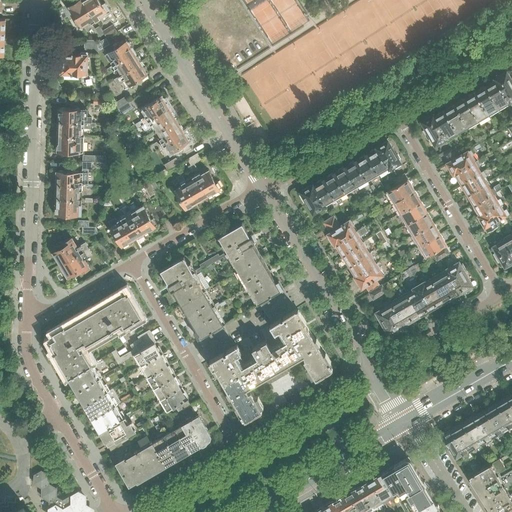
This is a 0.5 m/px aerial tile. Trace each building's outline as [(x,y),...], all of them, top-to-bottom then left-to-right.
[(96,20),(83,0),(78,0),(69,6),(78,19),(75,22),(79,28),(90,21),(92,23),(96,20)] [(109,9),(105,2),(102,5),(98,0),(83,0),(96,20),(101,17),(100,15),(109,9)] [(116,31),(112,25),(103,31),(107,37),(116,31)] [(109,44),(106,38),(97,44),(98,51),(109,44)] [(112,65),(135,51),(132,47),(132,46),(130,42),(128,41),(128,40),(127,41),(125,39),(118,44),(119,46),(107,53),(110,56),(111,58),(109,59),(112,65)] [(87,74),(87,56),(88,52),(98,52),(98,51),(97,44),(94,40),(85,40),(85,47),(85,52),(80,52),(80,54),(62,54),(62,65),(60,65),(60,72),(62,72),(62,73),(63,73),(63,76),(72,76),(72,75),(73,75),(73,74),(87,74)] [(119,76),(141,62),(141,61),(141,60),(139,56),(137,55),(135,51),(112,65),(115,69),(117,68),(121,74),(119,75),(119,76)] [(147,73),(148,73),(148,72),(148,71),(145,66),(144,66),(141,62),(119,76),(116,78),(120,83),(123,81),(124,79),(128,85),(139,78),(140,80),(148,75),(147,73)] [(511,79),(508,74),(506,72),(495,78),(496,80),(500,88),(499,90),(502,94),(504,94),(509,102),(511,106),(511,105),(511,79)] [(509,102),(504,94),(502,94),(499,90),(500,88),(496,80),(489,83),(490,85),(486,87),(490,93),(489,96),(492,100),(494,100),(498,108),(509,102)] [(498,108),(494,100),(492,100),(489,96),(490,93),(486,87),(485,87),(485,86),(479,89),(479,91),(476,93),(480,100),(479,102),(482,106),(484,106),(488,114),(498,108)] [(488,114),(484,106),(482,106),(479,102),(480,100),(476,93),(475,93),(474,92),(468,95),(469,97),(465,99),(469,106),(469,108),(471,112),(473,112),(478,121),(488,114)] [(148,122),(170,107),(167,103),(168,102),(165,98),(164,97),(163,96),(162,97),(161,95),(153,100),(154,101),(142,108),(146,114),(147,115),(145,116),(141,119),(141,120),(135,124),(137,128),(142,125),(148,122)] [(118,108),(129,101),(126,96),(115,103),(118,108)] [(478,121),(473,112),(471,112),(469,108),(469,106),(465,99),(464,98),(458,101),(459,103),(455,105),(459,112),(458,114),(460,116),(461,118),(463,118),(468,126),(478,121)] [(122,115),(133,108),(129,101),(118,108),(122,115)] [(468,126),(463,118),(461,118),(460,116),(458,114),(459,112),(455,105),(454,105),(453,104),(448,108),(448,109),(445,111),(449,118),(448,120),(451,124),(453,124),(457,132),(468,126)] [(157,131),(177,118),(176,117),(176,116),(174,112),(173,112),(170,107),(148,122),(142,125),(145,130),(153,125),(157,131)] [(88,117),(88,110),(80,109),(80,108),(75,108),(74,109),(67,109),(66,108),(61,108),(60,108),(58,108),(58,122),(96,123),(96,122),(91,121),(91,119),(89,117),(88,117)] [(457,132),(453,124),(451,124),(448,120),(449,118),(445,111),(444,111),(443,110),(437,114),(438,115),(434,117),(439,124),(438,125),(441,130),(443,130),(447,138),(457,132)] [(441,130),(438,125),(439,124),(434,117),(433,114),(421,121),(423,123),(422,124),(425,130),(426,130),(431,137),(430,137),(433,143),(434,143),(435,145),(447,138),(443,130),(441,130)] [(161,143),(183,129),(181,124),(181,123),(178,119),(177,119),(177,118),(157,131),(160,136),(158,137),(161,143)] [(90,129),(90,127),(95,127),(96,123),(58,122),(58,134),(81,136),(82,129),(84,129),(90,129)] [(190,142),(189,140),(190,139),(190,137),(187,133),(186,133),(183,129),(161,143),(164,147),(166,146),(170,152),(182,144),(183,147),(190,142)] [(83,152),(84,137),(81,137),(81,136),(58,134),(57,151),(83,152)] [(401,159),(398,154),(396,154),(388,141),(381,144),(381,147),(378,149),(382,155),(381,157),(384,161),(385,162),(390,168),(400,162),(400,161),(401,159)] [(481,147),(484,145),(483,142),(479,144),(474,147),(476,150),(481,147)] [(458,156),(453,147),(452,147),(452,146),(449,148),(450,151),(446,153),(450,161),(458,156)] [(385,162),(384,161),(381,157),(382,155),(378,149),(377,149),(375,148),(370,151),(370,153),(367,155),(371,161),(370,163),(372,168),(375,168),(379,175),(390,168),(385,162)] [(468,164),(475,160),(472,155),(474,154),(471,149),(458,156),(450,161),(448,162),(446,163),(447,164),(448,164),(450,167),(449,169),(452,173),(453,173),(454,174),(455,173),(463,168),(463,166),(467,164),(468,164)] [(194,164),(201,159),(197,154),(188,159),(191,164),(190,165),(194,171),(197,169),(194,164)] [(375,168),(372,168),(370,163),(371,161),(367,155),(366,155),(364,154),(360,157),(360,159),(356,161),(360,168),(359,170),(362,174),(364,174),(368,181),(379,175),(375,168)] [(169,171),(180,164),(176,158),(165,164),(169,171)] [(475,176),(484,170),(483,169),(481,171),(478,166),(480,164),(477,159),(475,160),(468,164),(467,164),(463,166),(463,168),(455,173),(458,177),(457,178),(460,182),(461,182),(462,183),(469,179),(469,177),(474,175),(475,176)] [(368,181),(364,174),(362,174),(359,170),(360,168),(356,161),(356,162),(354,161),(349,163),(349,165),(345,168),(349,174),(348,176),(351,180),(353,181),(357,187),(362,196),(364,195),(362,190),(364,189),(361,185),(368,181)] [(353,181),(351,180),(348,176),(349,174),(345,168),(343,167),(338,170),(338,172),(335,174),(338,180),(338,182),(340,186),(342,187),(346,194),(357,187),(353,181)] [(81,181),(81,172),(79,172),(78,171),(73,171),(72,172),(65,172),(64,171),(59,170),(58,171),(56,171),(56,185),(82,186),(82,181),(81,181)] [(221,187),(217,181),(215,182),(208,170),(203,173),(202,171),(196,174),(209,196),(213,194),(215,194),(219,192),(219,190),(220,190),(219,189),(221,187)] [(488,182),(484,176),(486,175),(484,170),(475,176),(474,175),(469,177),(469,179),(462,183),(464,186),(464,187),(463,189),(466,193),(467,193),(468,194),(488,182)] [(342,187),(340,186),(338,182),(338,180),(335,174),(334,174),(332,173),(328,176),(328,178),(324,180),(328,186),(327,188),(330,192),(332,193),(336,200),(346,194),(342,187)] [(198,202),(186,183),(187,182),(186,180),(185,180),(181,174),(176,177),(180,185),(181,184),(182,185),(175,189),(182,201),(181,202),(184,209),(186,208),(187,209),(188,209),(189,209),(193,206),(194,205),(198,202)] [(209,196),(196,174),(191,177),(192,179),(187,182),(186,183),(198,202),(199,202),(200,203),(204,200),(205,199),(209,196)] [(408,179),(405,174),(393,180),(397,186),(408,179)] [(336,200),(332,193),(330,192),(327,188),(328,186),(324,180),(322,179),(317,182),(317,184),(314,186),(317,193),(317,194),(319,199),(321,199),(330,214),(332,213),(327,205),(336,200)] [(392,203),(412,191),(410,188),(413,186),(409,179),(408,180),(408,179),(397,186),(386,192),(392,203)] [(156,193),(150,183),(149,182),(143,185),(150,197),(156,193)] [(487,196),(494,192),(494,193),(497,192),(496,191),(501,188),(498,184),(494,187),(491,188),(488,182),(468,194),(468,196),(470,200),(472,200),(472,201),(473,201),(474,204),(481,200),(483,200),(487,198),(487,196)] [(330,214),(321,199),(319,199),(317,194),(317,193),(314,186),(313,184),(301,191),(302,193),(299,194),(304,202),(305,201),(307,205),(308,204),(313,213),(323,207),(328,215),(330,214)] [(80,198),(80,190),(82,190),(82,186),(56,185),(56,197),(80,198)] [(399,214),(419,202),(417,198),(419,197),(415,190),(413,191),(412,191),(392,203),(399,214)] [(493,207),(503,202),(500,197),(498,199),(494,193),(494,192),(487,196),(487,198),(483,200),(481,200),(474,204),(475,205),(474,206),(476,210),(478,210),(480,214),(481,215),(488,211),(490,211),(493,209),(493,207)] [(82,215),(82,203),(82,198),(80,198),(56,197),(55,213),(57,214),(57,215),(62,215),(63,214),(71,214),(72,215),(77,215),(82,215)] [(405,225),(425,213),(423,209),(425,208),(421,201),(419,202),(399,214),(405,225)] [(152,219),(145,207),(143,205),(137,209),(133,202),(128,205),(132,212),(145,234),(149,231),(150,232),(154,229),(155,228),(156,227),(155,226),(157,225),(153,218),(152,219)] [(484,227),(495,221),(509,212),(506,208),(504,209),(501,204),(503,202),(493,207),(493,209),(490,211),(488,211),(481,215),(480,214),(479,215),(479,216),(478,218),(481,222),(482,222),(484,225),(483,226),(484,227)] [(145,234),(132,212),(126,215),(120,210),(118,207),(118,206),(115,208),(120,217),(134,240),(138,237),(140,238),(144,235),(144,234),(145,234)] [(382,217),(379,211),(376,213),(374,214),(377,220),(382,217)] [(411,236),(432,224),(429,220),(432,219),(428,212),(425,213),(405,225),(411,236)] [(341,226),(340,225),(334,215),(333,216),(324,222),(330,232),(341,226)] [(134,240),(120,217),(116,220),(115,218),(108,222),(118,238),(116,240),(120,247),(122,245),(123,246),(124,246),(125,246),(129,244),(130,242),(134,240)] [(336,244),(358,230),(357,230),(356,230),(353,225),(354,225),(350,218),(340,225),(341,226),(330,232),(328,234),(331,238),(330,240),(333,244),(335,244),(335,245),(336,244)] [(495,221),(484,227),(486,230),(487,232),(497,227),(498,226),(496,222),(495,221)] [(223,257),(252,239),(242,223),(229,231),(228,230),(219,236),(228,251),(219,256),(218,254),(209,259),(212,264),(223,257)] [(418,247),(438,234),(436,231),(438,230),(434,223),(432,224),(411,236),(418,247)] [(98,233),(95,227),(89,227),(89,226),(78,226),(78,227),(82,227),(82,233),(97,234),(98,233)] [(343,255),(365,241),(364,240),(363,241),(360,236),(361,235),(358,230),(336,244),(339,248),(338,250),(341,254),(342,254),(343,255)] [(444,245),(442,242),(444,240),(440,234),(438,235),(438,234),(418,247),(424,257),(444,245)] [(60,264),(85,251),(81,245),(78,247),(73,237),(63,243),(62,241),(56,244),(59,249),(54,252),(54,254),(54,255),(56,258),(57,259),(58,260),(60,259),(62,263),(60,264)] [(108,249),(102,238),(97,241),(98,243),(103,252),(108,249)] [(511,261),(511,252),(504,238),(499,241),(500,243),(493,246),(494,247),(493,247),(494,248),(493,250),(495,253),(493,254),(498,263),(500,261),(502,265),(504,265),(504,266),(505,266),(506,265),(508,266),(511,264),(511,262),(511,261)] [(262,256),(253,243),(254,243),(252,239),(223,257),(224,259),(227,257),(236,271),(262,256)] [(350,265),(371,252),(371,251),(370,251),(367,247),(368,246),(365,241),(343,255),(346,259),(345,260),(347,264),(349,265),(350,265)] [(449,253),(448,252),(445,247),(436,252),(440,258),(448,253),(448,254),(449,253)] [(89,267),(85,258),(88,256),(85,251),(60,264),(61,264),(62,264),(64,267),(63,268),(64,270),(64,271),(65,274),(67,275),(68,276),(80,269),(82,271),(89,267)] [(356,276),(378,263),(377,262),(373,257),(374,257),(371,252),(350,265),(352,269),(351,271),(354,275),(356,275),(356,276)] [(171,287),(200,271),(212,264),(209,259),(200,265),(201,267),(193,272),(184,256),(174,262),(175,262),(161,270),(169,284),(170,285),(171,287)] [(242,290),(272,272),(262,256),(236,271),(245,286),(241,288),(242,290)] [(471,285),(467,276),(465,273),(467,272),(463,264),(460,265),(459,262),(458,262),(458,263),(447,269),(460,292),(464,290),(465,291),(472,287),(471,286),(472,285),(472,284),(471,285)] [(386,279),(384,276),(385,275),(380,268),(381,267),(378,263),(356,276),(358,279),(357,280),(358,281),(357,282),(359,286),(361,287),(362,287),(365,285),(368,290),(379,284),(376,280),(378,279),(381,283),(386,279)] [(460,292),(447,269),(431,279),(445,303),(452,299),(451,297),(460,292)] [(206,289),(197,275),(201,272),(200,271),(171,287),(173,291),(173,290),(181,303),(206,289)] [(259,303),(271,296),(283,288),(282,287),(281,288),(272,272),(242,290),(237,293),(239,297),(240,297),(244,295),(244,293),(243,291),(247,289),(248,292),(256,305),(259,303)] [(445,303),(431,279),(426,282),(425,280),(418,284),(432,308),(437,305),(438,307),(445,303)] [(432,308),(418,284),(411,288),(412,290),(407,293),(421,317),(428,313),(427,311),(432,308)] [(385,292),(381,286),(370,292),(374,299),(385,292)] [(274,301),(287,294),(283,288),(271,296),(274,301)] [(215,305),(206,289),(181,303),(191,321),(219,304),(218,303),(215,305)] [(85,345),(110,330),(111,332),(113,331),(112,329),(120,324),(122,328),(134,321),(136,320),(142,317),(128,294),(127,294),(126,293),(125,293),(124,292),(119,296),(118,294),(117,295),(53,332),(56,337),(51,340),(52,342),(51,343),(56,351),(55,352),(56,353),(55,354),(63,369),(78,360),(77,359),(86,354),(83,349),(81,350),(79,346),(84,343),(85,345)] [(421,317),(407,293),(392,302),(404,324),(413,319),(414,321),(421,317)] [(277,306),(289,298),(287,294),(274,301),(277,306)] [(274,301),(271,296),(259,303),(262,309),(274,301)] [(281,311),(293,304),(289,298),(277,306),(281,311)] [(404,324),(392,302),(391,302),(390,300),(384,304),(376,308),(376,307),(375,308),(377,312),(382,321),(383,323),(381,325),(386,333),(388,332),(388,333),(388,334),(390,333),(391,334),(398,330),(397,329),(404,325),(404,324)] [(266,313),(277,306),(274,301),(262,309),(266,313)] [(226,323),(217,308),(220,306),(219,304),(191,321),(196,330),(195,330),(199,337),(198,337),(199,338),(223,325),(226,323)] [(281,311),(277,306),(266,313),(269,319),(281,311)] [(260,380),(304,354),(306,358),(304,359),(309,366),(313,373),(316,378),(317,377),(317,378),(332,368),(333,367),(331,365),(332,365),(330,361),(324,350),(316,338),(315,339),(296,308),(272,323),(272,324),(270,325),(275,333),(279,331),(285,341),(272,349),(266,340),(252,348),(257,357),(244,365),(238,355),(241,353),(237,344),(235,346),(223,325),(199,338),(199,339),(208,354),(211,360),(209,362),(216,375),(219,374),(222,380),(242,413),(241,413),(243,417),(244,417),(245,419),(246,418),(246,419),(262,410),(261,409),(262,409),(251,390),(249,391),(247,388),(260,380)] [(140,336),(139,336),(140,339),(142,342),(153,336),(149,330),(147,332),(140,336)] [(153,336),(142,342),(145,348),(155,342),(156,342),(153,336)] [(140,339),(134,342),(135,343),(136,345),(138,348),(140,351),(145,348),(142,342),(140,339)] [(141,366),(163,353),(159,346),(157,347),(155,342),(145,348),(140,351),(134,354),(134,355),(141,366)] [(147,377),(169,364),(163,353),(141,366),(147,377)] [(69,378),(70,377),(92,365),(86,354),(77,359),(78,360),(63,369),(69,378)] [(77,391),(100,377),(100,378),(102,377),(98,370),(97,371),(93,364),(92,365),(70,377),(70,380),(72,383),(74,385),(77,391)] [(154,388),(176,375),(169,364),(147,377),(154,388)] [(160,400),(182,386),(176,375),(154,388),(160,400)] [(108,392),(110,391),(106,384),(104,385),(100,378),(100,377),(77,391),(78,393),(80,397),(82,398),(85,404),(108,391),(108,392)] [(187,399),(189,398),(182,386),(160,400),(167,411),(171,408),(187,399)] [(116,405),(118,404),(118,403),(121,402),(113,389),(110,391),(108,392),(108,391),(85,404),(86,407),(87,410),(90,412),(93,418),(116,404),(116,405)] [(122,401),(135,393),(134,392),(128,396),(127,395),(121,399),(122,401)] [(511,397),(509,399),(509,397),(508,398),(507,396),(500,400),(501,402),(501,403),(511,421),(511,397)] [(175,414),(190,405),(187,399),(171,408),(175,414)] [(511,427),(511,421),(501,403),(498,405),(497,404),(496,403),(489,407),(490,408),(489,409),(490,410),(503,432),(511,427)] [(101,431),(125,417),(122,411),(120,412),(116,405),(116,404),(93,418),(93,420),(95,424),(97,425),(101,431)] [(503,432),(490,410),(486,412),(486,411),(485,411),(484,409),(478,413),(479,415),(478,415),(479,417),(492,439),(503,432)] [(210,435),(199,414),(198,415),(187,422),(200,444),(201,444),(203,444),(206,442),(207,440),(210,438),(210,435)] [(492,439),(479,417),(475,419),(474,417),(474,418),(473,416),(466,420),(467,422),(466,422),(467,423),(480,446),(492,439)] [(125,417),(101,431),(101,434),(103,437),(105,438),(106,439),(106,440),(108,444),(127,434),(137,428),(132,421),(129,423),(125,417)] [(200,444),(187,422),(176,428),(189,450),(189,451),(192,450),(194,449),(196,447),(196,446),(200,444)] [(480,446),(467,423),(464,425),(463,424),(462,424),(461,423),(455,427),(456,428),(455,429),(456,430),(469,452),(477,447),(482,454),(484,452),(480,446)] [(189,450),(176,428),(164,435),(177,457),(178,457),(180,457),(183,456),(184,453),(189,450)] [(469,452),(456,430),(452,432),(452,431),(451,431),(450,429),(443,433),(444,435),(443,436),(449,446),(450,446),(456,456),(458,460),(466,456),(469,459),(471,463),(474,461),(469,452)] [(177,457),(164,435),(163,433),(158,436),(159,438),(153,442),(165,464),(166,464),(169,464),(171,462),(173,460),(177,457)] [(108,444),(108,445),(111,451),(122,445),(122,444),(130,439),(128,435),(127,434),(108,444)] [(165,464),(153,442),(137,451),(118,462),(129,482),(131,483),(138,479),(138,480),(143,477),(146,477),(148,476),(150,473),(155,471),(157,470),(160,469),(161,467),(161,466),(165,464)] [(431,492),(410,459),(408,456),(394,465),(393,466),(393,465),(388,468),(382,472),(383,475),(396,497),(397,498),(405,493),(415,510),(433,499),(434,499),(431,494),(431,493),(431,492)] [(480,470),(468,477),(476,488),(497,475),(506,470),(500,459),(491,463),(491,464),(480,470)] [(497,475),(476,488),(481,497),(511,479),(511,469),(499,478),(497,475)] [(37,473),(34,475),(34,481),(34,482),(34,483),(36,484),(41,487),(42,488),(42,497),(48,500),(49,501),(49,504),(49,510),(52,511),(53,510),(56,511),(82,497),(82,493),(79,491),(69,496),(67,497),(66,498),(56,496),(56,487),(49,483),(49,474),(42,470),(37,473)] [(396,497),(383,475),(382,472),(377,475),(375,475),(372,477),(371,478),(370,479),(384,502),(391,498),(391,500),(396,497)] [(384,502),(370,479),(369,479),(368,479),(365,481),(364,482),(359,485),(373,511),(378,508),(377,506),(384,502)] [(511,479),(481,497),(488,508),(509,495),(507,491),(511,487),(511,479)] [(370,511),(373,511),(359,485),(354,488),(353,488),(350,490),(349,491),(347,492),(358,511),(366,511),(368,511),(370,511)] [(358,511),(347,492),(345,493),(342,494),(341,496),(336,499),(343,511),(358,511)] [(511,493),(509,495),(488,508),(490,511),(504,511),(507,511),(511,507),(511,493)] [(343,511),(336,499),(331,501),(330,502),(327,503),(326,505),(324,506),(328,511),(343,511)] [(411,511),(434,511),(439,509),(440,509),(439,508),(439,506),(438,503),(436,503),(433,499),(415,510),(412,511),(411,511)]
